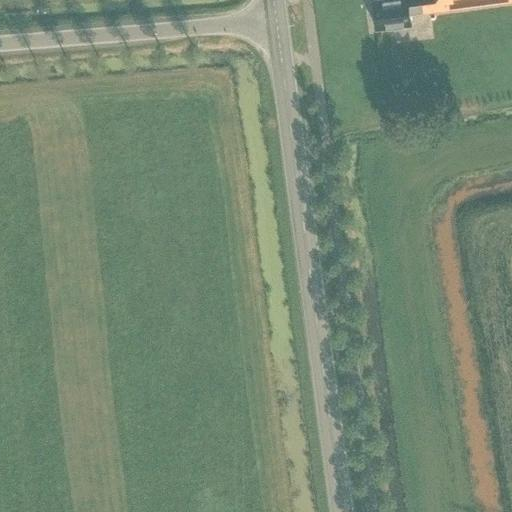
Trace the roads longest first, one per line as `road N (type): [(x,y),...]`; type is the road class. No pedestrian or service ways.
road 1 (tertiary): [(340,511),(274,20)]
road 2 (unclassified): [(0,42),(274,20)]
